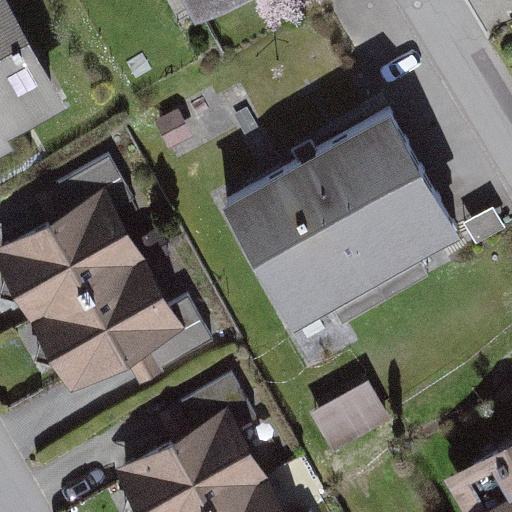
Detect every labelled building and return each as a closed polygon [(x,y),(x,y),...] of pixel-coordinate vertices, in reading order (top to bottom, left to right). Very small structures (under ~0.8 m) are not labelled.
[(13,0),(0,0),(0,153),(78,106),(13,0)] [(173,0),(186,27),(242,0),(173,0)] [(392,111),(230,200),(296,320),(458,231),(392,111)] [(108,185),(0,243),(0,260),(76,398),(191,335),(108,185)] [(315,391),(334,430),(389,403),(370,364),(315,391)] [(298,511),(231,389),(110,455),(141,511),(298,511)] [(511,511),(511,437),(448,472),(470,511),(511,511)]
